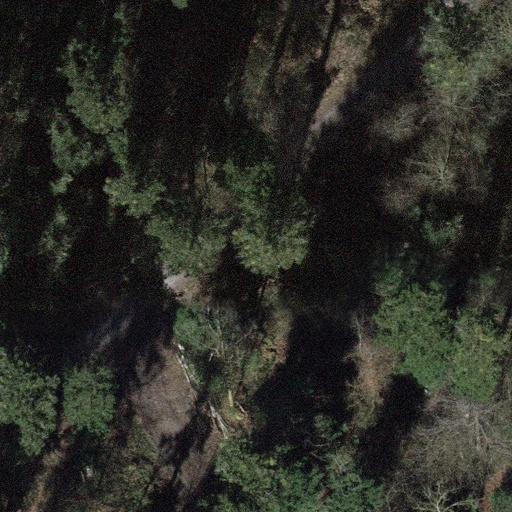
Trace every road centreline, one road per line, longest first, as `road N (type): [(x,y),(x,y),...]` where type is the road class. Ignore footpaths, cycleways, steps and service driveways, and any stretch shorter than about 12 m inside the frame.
road 1 (track): [(112,320),(465,0)]
road 2 (track): [(220,511),(112,320),(0,429)]
